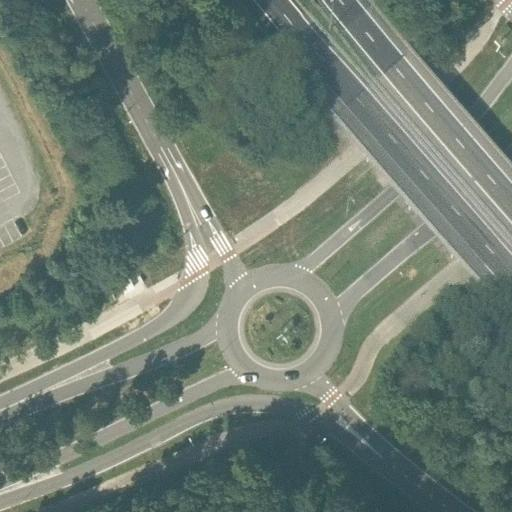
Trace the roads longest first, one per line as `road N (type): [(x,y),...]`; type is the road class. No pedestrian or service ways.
road 1 (trunk): [(0,499),(66,480),(226,407),(295,411),(388,454)]
road 2 (trunk): [(271,0),(511,275)]
road 3 (trunk): [(183,177),(194,255),(185,301),(152,330),(0,413)]
road 4 (tertiary): [(511,64),(481,107),(295,277)]
road 5 (tertiary): [(0,481),(246,374)]
road 6 (trunk): [(511,203),(341,0)]
road 7 (tertiary): [(225,328),(0,419)]
road 8 (tertiary): [(332,313),(511,161)]
road 9 (trunk): [(86,0),(183,177)]
road 10 (trunk): [(183,177),(244,289)]
